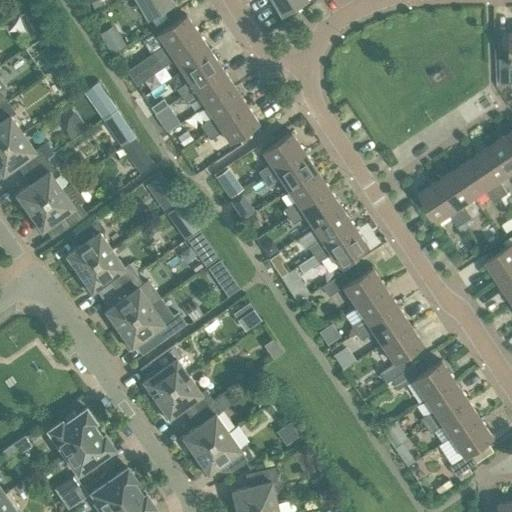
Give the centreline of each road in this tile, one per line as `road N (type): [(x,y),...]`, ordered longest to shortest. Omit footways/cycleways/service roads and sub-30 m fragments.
road 1 (residential): [(511,386),(372,199),(311,102),(306,67)]
road 2 (residential): [(194,511),(189,493),(36,271)]
